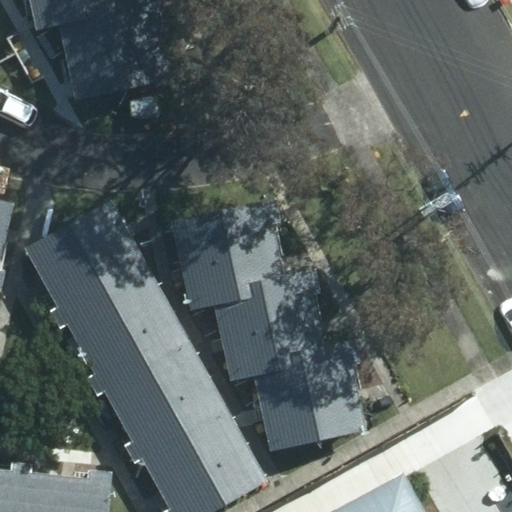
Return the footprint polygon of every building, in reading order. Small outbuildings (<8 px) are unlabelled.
[(23,0),(29,27),(54,21),(70,97),(162,76),(148,8),(155,7),(153,0),(23,0)] [(208,302),(226,378),(246,374),(262,448),(357,428),(341,361),(350,360),(345,340),(315,347),(302,289),(311,288),(307,271),(274,278),(262,220),(270,219),(266,200),(164,223),(184,308),(208,302)] [(199,511),(257,479),(100,202),(16,250),(50,307),(44,311),(51,324),(58,322),(88,374),(82,378),(89,392),(96,387),(127,443),(120,446),(127,459),(133,455),(164,508),(157,511),(199,511)] [(0,472),(0,511),(97,511),(101,473),(83,471),(82,479),(20,473),(21,464),(5,463),(5,473),(0,472)] [(411,511),(392,476),(326,511),(411,511)]
